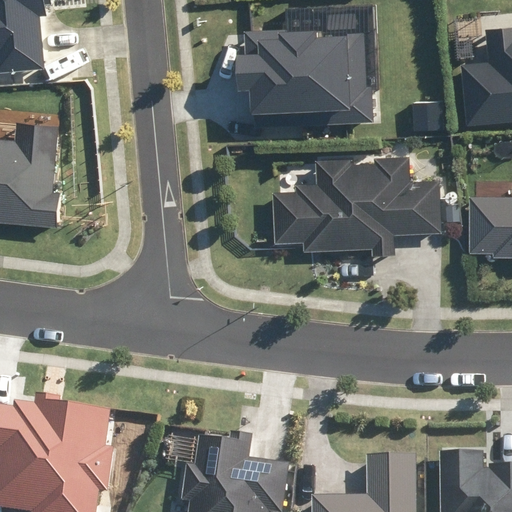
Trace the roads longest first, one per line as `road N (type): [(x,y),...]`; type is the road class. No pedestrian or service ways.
road 1 (residential): [(511,361),(390,358),(168,328)]
road 2 (residential): [(144,0),(168,328)]
road 3 (residential): [(168,328),(0,306)]
